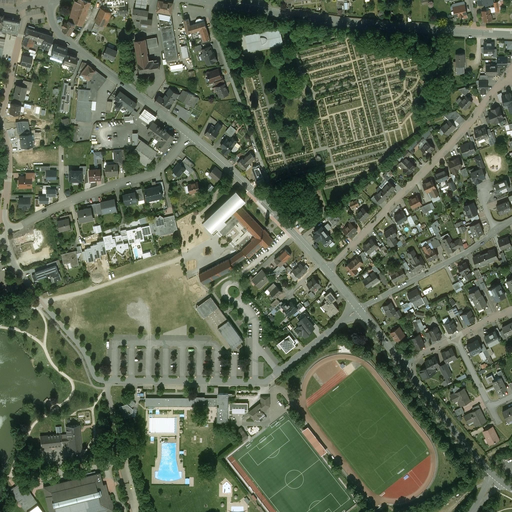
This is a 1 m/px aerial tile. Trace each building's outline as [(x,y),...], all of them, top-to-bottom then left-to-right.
[(91,3),(82,0),(78,0),(78,3),(75,2),(72,9),(87,14),(91,3)] [(124,0),(111,0),(112,6),(120,6),(121,13),(128,13),(127,5),(125,5),(124,0)] [(173,3),(159,0),(157,11),(158,12),(171,14),(173,3)] [(462,15),(466,14),(464,2),(453,4),(450,7),(453,7),(455,16),(459,15),(459,16),(462,16),(462,15)] [(112,13),(101,8),(95,22),(101,25),(106,27),(112,13)] [(87,14),(72,9),(69,20),(74,21),(73,22),(82,26),(87,14)] [(149,11),(134,9),(133,16),(138,17),(137,22),(139,23),(139,20),(141,20),(142,20),(142,18),(147,19),(147,18),(149,11)] [(490,10),(482,11),(484,21),(492,20),(490,10)] [(171,14),(158,12),(166,61),(178,59),(171,14)] [(152,19),(147,18),(147,19),(142,18),(142,20),(141,20),(141,26),(142,26),(147,27),(151,27),(152,19)] [(19,22),(3,19),(1,27),(1,31),(17,34),(19,22)] [(202,20),(200,19),(197,20),(196,22),(196,24),(190,26),(189,22),(189,19),(184,20),(187,34),(197,31),(199,38),(200,37),(201,41),(210,38),(204,21),(202,22),(202,20)] [(76,25),(68,21),(67,23),(65,21),(62,26),(64,28),(63,30),(70,35),(69,36),(75,39),(78,33),(73,30),(76,25)] [(101,25),(95,22),(92,30),(97,33),(101,25)] [(27,28),(24,36),(25,36),(22,44),(30,47),(32,47),(34,42),(32,41),(33,39),(42,42),(45,34),(33,30),(33,28),(29,26),(28,28),(27,28)] [(280,28),(245,36),(248,51),(283,44),(280,28)] [(53,37),(45,34),(42,42),(40,47),(48,50),(50,43),(53,37)] [(145,39),(135,41),(140,72),(160,69),(159,62),(157,62),(157,59),(148,61),(147,52),(147,51),(145,39)] [(67,48),(54,44),(54,45),(52,51),(51,53),(64,58),(67,48)] [(107,47),(106,51),(105,50),(105,52),(103,57),(108,58),(108,57),(114,60),(116,55),(117,51),(107,47)] [(210,47),(202,49),(207,64),(217,60),(215,55),(214,56),(210,47)] [(77,57),(66,53),(62,63),(70,66),(73,67),(76,60),(77,57)] [(464,54),(456,54),(456,61),(453,61),(453,66),(456,66),(456,74),(457,74),(464,73),(464,66),(464,54)] [(33,57),(23,55),(20,64),(30,67),(33,57)] [(506,57),(497,57),(497,65),(497,67),(505,67),(505,65),(507,65),(507,62),(506,57)] [(74,72),(79,61),(76,60),(73,67),(70,66),(69,71),(74,72)] [(86,66),(80,73),(83,76),(87,78),(86,89),(78,88),(75,121),(91,122),(92,101),(96,101),(97,90),(106,79),(87,65),(86,66)] [(86,66),(81,65),(77,73),(76,76),(79,78),(80,76),(82,78),(83,76),(80,73),(86,66)] [(490,65),(490,66),(486,66),(486,75),(488,75),(497,75),(497,67),(497,65),(490,65)] [(217,70),(210,72),(209,72),(207,72),(206,74),(207,75),(208,76),(209,77),(208,77),(209,78),(210,82),(214,81),(221,78),(218,70),(217,70)] [(32,82),(23,80),(22,86),(26,87),(25,89),(30,90),(32,82)] [(488,80),(479,80),(479,90),(480,90),(480,93),(486,93),(486,90),(488,90),(488,80)] [(65,83),(64,82),(62,96),(63,96),(63,95),(66,96),(65,99),(62,99),(62,98),(60,110),(61,109),(63,110),(63,111),(64,111),(64,109),(68,110),(68,111),(69,111),(70,97),(70,89),(71,85),(70,85),(70,86),(68,86),(68,83),(65,83)] [(225,84),(216,87),(220,97),(228,94),(225,84)] [(22,86),(16,85),(14,96),(23,99),(25,89),(26,87),(22,86)] [(466,87),(458,89),(458,90),(465,96),(469,90),(466,87)] [(170,88),(163,98),(159,95),(154,102),(167,111),(176,98),(178,94),(170,88)] [(186,91),(184,90),(181,95),(179,99),(189,104),(193,96),(194,95),(186,91)] [(129,97),(120,91),(115,98),(123,104),(129,97)] [(511,93),(502,96),(504,105),(508,104),(509,108),(508,109),(509,111),(510,111),(510,113),(511,112),(511,93)] [(459,104),(465,110),(472,102),(466,96),(462,100),(459,104)] [(137,103),(129,97),(123,104),(128,108),(131,110),(137,103)] [(20,105),(11,104),(10,113),(19,115),(20,105)] [(498,107),(495,108),(495,110),(492,111),(492,112),(488,113),(492,122),(498,120),(502,118),(503,117),(498,107)] [(157,117),(145,108),(139,117),(151,126),(157,117)] [(134,110),(129,116),(124,116),(124,120),(133,119),(133,116),(134,116),(137,112),(134,110)] [(456,111),(443,115),(449,120),(452,123),(460,115),(456,111)] [(449,120),(441,128),(445,132),(448,135),(451,132),(451,131),(455,127),(456,127),(452,123),(449,120)] [(22,121),(15,122),(17,133),(23,132),(29,131),(28,121),(22,121)] [(163,129),(154,122),(148,131),(149,132),(148,133),(152,135),(153,134),(155,136),(160,140),(166,131),(166,130),(166,129),(165,129),(164,129),(163,129)] [(219,123),(214,129),(218,132),(223,126),(219,123)] [(214,129),(211,126),(205,133),(213,139),(219,132),(218,132),(214,129)] [(231,126),(226,132),(231,136),(236,130),(231,126)] [(485,128),(479,130),(478,129),(474,131),(477,140),(488,136),(485,128)] [(29,131),(23,132),(24,134),(19,135),(21,148),(28,147),(34,146),(34,140),(31,141),(30,135),(29,131)] [(166,131),(160,140),(153,148),(158,152),(156,154),(162,155),(169,145),(168,143),(172,138),(172,136),(166,131)] [(160,140),(155,136),(148,145),(153,148),(160,140)] [(148,145),(138,137),(138,143),(131,154),(147,166),(156,154),(158,152),(153,148),(148,145)] [(230,141),(226,139),(221,145),(224,148),(228,152),(230,149),(234,145),(230,141)] [(427,142),(421,149),(427,155),(434,148),(427,142)] [(471,142),(460,146),(464,156),(469,154),(468,153),(475,150),(471,142)] [(122,149),(114,150),(114,152),(115,152),(115,157),(115,158),(123,158),(122,150),(122,149)] [(403,153),(398,158),(400,161),(401,161),(401,162),(406,157),(406,158),(411,153),(407,149),(403,152),(403,153)] [(98,165),(97,158),(103,158),(103,152),(94,152),(95,165),(98,165)] [(250,153),(244,158),(249,164),(253,160),(250,157),(252,155),(250,153)] [(406,158),(406,157),(401,162),(399,164),(409,174),(416,167),(406,158)] [(194,165),(186,158),(183,161),(191,168),(194,165)] [(243,158),(237,163),(243,169),(249,164),(244,158),(243,158)] [(455,159),(452,160),(452,161),(449,162),(453,173),(458,171),(457,169),(462,167),(458,158),(455,159)] [(179,163),(172,170),(179,176),(186,169),(179,163)] [(115,164),(108,165),(108,169),(106,169),(107,174),(118,174),(118,164),(115,164)] [(259,165),(252,168),(257,180),(263,177),(259,165)] [(222,174),(215,167),(209,174),(210,174),(212,176),(217,180),(222,174)] [(482,168),(471,172),(474,181),(475,181),(475,182),(482,180),(481,179),(485,177),(482,168)] [(100,169),(89,169),(90,180),(101,179),(100,169)] [(445,169),(435,174),(438,182),(445,179),(449,178),(445,169)] [(50,171),(46,171),(46,180),(56,179),(56,171),(50,171)] [(80,171),(69,171),(69,181),(82,181),(82,174),(82,171),(80,171)] [(386,172),(383,176),(387,181),(391,177),(386,172)] [(26,177),(19,177),(19,180),(18,180),(18,183),(19,183),(19,187),(31,187),(31,179),(31,177),(26,177)] [(448,185),(445,179),(438,182),(441,188),(442,190),(445,188),(445,187),(448,185)] [(436,188),(432,180),(423,184),(427,193),(427,192),(431,191),(434,197),(438,195),(435,189),(436,188)] [(506,180),(495,184),(498,193),(509,188),(506,180)] [(163,181),(155,183),(156,186),(160,185),(161,191),(165,190),(163,181)] [(453,181),(448,183),(451,191),(456,189),(453,181)] [(198,182),(188,185),(190,193),(200,190),(198,182)] [(389,182),(382,189),(388,195),(395,188),(389,182)] [(156,186),(145,189),(147,200),(148,200),(147,199),(158,196),(159,198),(163,197),(161,191),(160,185),(156,186)] [(375,196),(375,197),(381,203),(388,195),(382,189),(375,196)] [(224,219),(232,212),(256,237),(242,249),(242,250),(229,259),(199,274),(204,283),(233,268),(232,266),(247,256),(248,255),(249,257),(260,247),(262,245),(263,244),(265,247),(273,240),(268,234),(269,234),(264,229),(264,230),(240,204),(245,200),(236,190),(204,221),(212,230),(217,225),(220,228),(226,222),(224,219)] [(137,191),(123,194),(126,204),(144,200),(143,196),(139,197),(137,191)] [(381,203),(375,197),(375,196),(374,195),(371,198),(378,206),(381,203)] [(417,196),(408,200),(412,208),(413,208),(415,211),(419,209),(417,206),(421,204),(417,196)] [(23,198),(19,198),(19,202),(19,207),(23,207),(23,208),(26,208),(26,207),(29,207),(29,198),(23,198)] [(108,201),(102,202),(103,211),(111,209),(111,212),(117,211),(115,203),(114,202),(115,201),(115,200),(114,199),(112,199),(111,201),(108,201)] [(508,201),(497,205),(500,214),(511,210),(508,201)] [(473,202),(464,205),(469,216),(477,213),(473,202)] [(96,203),(90,205),(90,208),(91,207),(92,214),(98,213),(98,212),(96,204),(96,203)] [(426,205),(422,207),(423,208),(421,209),(423,213),(425,213),(425,214),(429,213),(428,211),(426,205)] [(92,214),(91,207),(90,208),(78,210),(81,221),(85,220),(85,218),(93,217),(92,214)] [(360,210),(356,214),(363,221),(369,214),(363,208),(362,209),(360,210)] [(402,211),(394,217),(399,224),(407,219),(402,211)] [(333,213),(326,218),(330,223),(334,220),(336,218),(333,213)] [(71,214),(63,216),(64,219),(57,221),(59,229),(70,226),(69,221),(73,220),(71,214)] [(168,220),(164,221),(163,217),(160,216),(159,218),(156,216),(154,219),(149,221),(150,225),(152,233),(156,232),(156,233),(158,233),(161,235),(173,232),(174,229),(177,229),(174,215),(174,216),(168,217),(168,220)] [(357,223),(353,216),(352,217),(348,221),(350,223),(353,225),(354,225),(357,223)] [(479,222),(469,226),(472,233),(474,236),(474,237),(483,233),(481,229),(480,226),(479,222)] [(353,225),(350,223),(349,225),(348,224),(345,226),(346,228),(343,230),(343,231),(343,232),(345,234),(346,233),(349,237),(357,229),(353,225)] [(150,225),(141,227),(141,228),(138,229),(138,228),(132,229),(132,230),(134,236),(134,239),(139,238),(139,236),(143,235),(152,233),(150,225)] [(323,228),(321,226),(315,231),(324,242),(330,237),(326,232),(323,228)] [(392,227),(384,233),(388,240),(389,240),(394,237),(397,235),(392,227)] [(13,237),(16,247),(32,243),(34,249),(41,247),(40,243),(46,241),(42,228),(35,230),(35,231),(13,237)] [(123,239),(122,234),(121,234),(108,237),(108,235),(103,236),(104,240),(106,249),(113,248),(113,246),(120,245),(121,247),(118,250),(122,253),(125,249),(129,248),(128,242),(124,243),(123,239)] [(449,235),(442,239),(444,243),(449,253),(456,249),(462,245),(460,239),(453,243),(449,235)] [(330,237),(324,242),(323,242),(323,244),(324,246),(327,246),(328,245),(328,244),(333,241),(330,237)] [(394,237),(389,240),(388,240),(387,241),(391,246),(397,242),(394,237)] [(508,237),(498,241),(501,249),(511,245),(508,237)] [(372,239),(363,247),(369,254),(378,246),(372,239)] [(100,243),(98,244),(100,255),(107,253),(106,249),(104,240),(100,241),(100,243)] [(91,247),(94,258),(101,257),(100,255),(98,244),(93,245),(94,247),(91,247)] [(431,250),(428,244),(422,247),(426,253),(425,253),(429,261),(438,256),(434,249),(431,250)] [(389,253),(384,245),(380,248),(385,256),(389,253)] [(85,251),(88,262),(94,260),(94,258),(91,247),(87,248),(88,250),(85,251)] [(285,249),(279,255),(275,260),(280,266),(285,261),(291,255),(285,249)] [(490,250),(483,253),(487,262),(493,260),(498,258),(494,249),(490,251),(490,250)] [(413,250),(407,253),(411,262),(410,262),(412,266),(410,267),(412,271),(414,270),(415,270),(425,265),(420,257),(418,258),(413,250)] [(76,251),(61,254),(63,263),(71,261),(72,266),(79,264),(76,251)] [(363,252),(358,257),(363,263),(368,258),(363,252)] [(477,256),(473,258),(477,267),(481,265),(487,262),(483,253),(477,256)] [(357,256),(350,263),(356,269),(363,263),(358,257),(357,256)] [(56,260),(46,263),(47,267),(36,271),(39,278),(48,275),(48,276),(52,275),(54,281),(60,279),(55,265),(57,264),(56,260)] [(466,262),(457,266),(462,274),(464,273),(466,278),(472,276),(469,270),(470,270),(466,262)] [(356,269),(350,263),(345,267),(352,275),(358,270),(356,269)] [(300,264),(292,272),(293,273),(294,272),(296,274),(299,277),(301,275),(302,275),(307,270),(300,264)] [(403,264),(400,266),(401,268),(402,268),(405,274),(408,272),(407,270),(403,264)] [(380,272),(375,265),(371,268),(377,274),(380,272)] [(279,266),(274,270),(277,274),(278,275),(283,270),(279,266)] [(401,268),(395,272),(393,269),(389,272),(390,275),(389,275),(391,279),(392,279),(394,282),(401,278),(406,276),(405,274),(402,268),(401,268)] [(254,278),(252,280),(254,281),(260,287),(270,278),(262,270),(254,278)] [(374,272),(369,275),(370,276),(363,280),(367,287),(379,280),(374,272)] [(251,275),(245,281),(249,285),(254,281),(252,280),(254,278),(251,275)] [(437,281),(441,290),(453,283),(448,275),(437,281)] [(316,280),(313,278),(307,284),(313,290),(316,287),(318,289),(321,286),(319,284),(320,283),(321,282),(319,280),(317,280),(316,280)] [(458,282),(452,285),(455,291),(461,287),(458,282)] [(273,283),(267,289),(270,292),(277,286),(273,283)] [(499,284),(491,289),(494,294),(493,294),(496,299),(500,297),(500,298),(505,296),(499,284)] [(277,286),(270,292),(275,298),(282,292),(277,286)] [(432,286),(424,290),(430,302),(441,296),(438,289),(434,291),(432,286)] [(417,289),(407,294),(411,301),(421,296),(417,289)] [(479,293),(477,289),(469,293),(472,300),(473,299),(481,295),(480,293),(479,293)] [(328,300),(322,305),(327,310),(326,311),(330,315),(334,312),(334,313),(338,310),(336,307),(333,302),(336,299),(330,291),(325,296),(328,300)] [(481,295),(473,299),(478,309),(483,307),(487,305),(482,295),(481,295)] [(421,296),(411,301),(415,308),(424,304),(424,303),(422,298),(421,296)] [(204,318),(223,345),(227,349),(232,346),(233,347),(243,340),(228,320),(218,307),(219,307),(211,297),(196,307),(204,318)] [(277,299),(271,305),(274,308),(280,302),(277,299)] [(280,302),(274,308),(276,311),(284,304),(281,301),(280,302)] [(291,301),(284,309),(290,315),(298,308),(291,301)] [(391,302),(383,307),(384,306),(387,312),(386,312),(388,316),(395,313),(396,312),(394,309),(392,305),(391,302)] [(305,309),(299,314),(301,316),(299,318),(300,320),(305,316),(305,315),(307,318),(310,316),(305,309)] [(470,310),(462,314),(462,315),(462,314),(464,318),(463,318),(464,319),(466,324),(471,321),(474,319),(470,310)] [(302,323),(296,328),(301,334),(303,333),(305,336),(312,331),(311,329),(314,327),(307,318),(305,315),(305,316),(300,320),(302,323)] [(452,320),(444,324),(449,333),(457,329),(452,320)] [(416,321),(413,323),(417,332),(421,330),(418,323),(416,321)] [(425,324),(423,325),(421,322),(418,323),(421,330),(424,329),(427,328),(425,324)] [(511,322),(502,327),(506,335),(511,332),(511,322)] [(399,327),(391,333),(396,341),(396,340),(404,335),(399,327)] [(429,330),(429,331),(431,334),(430,335),(433,340),(436,338),(437,339),(441,337),(438,330),(437,327),(429,330)] [(295,337),(290,330),(287,332),(289,335),(289,334),(293,339),(295,337)] [(495,331),(487,335),(484,336),(489,345),(500,340),(495,331)] [(289,335),(279,342),(286,351),(291,348),(290,348),(295,344),(293,341),(294,340),(293,339),(289,334),(289,335)] [(419,335),(411,339),(416,349),(424,345),(419,335)] [(478,340),(467,345),(471,354),(482,348),(478,340)] [(452,348),(444,352),(442,353),(446,363),(457,358),(452,348)] [(435,356),(425,361),(427,367),(429,370),(439,365),(435,356)] [(443,365),(440,367),(445,377),(448,375),(447,373),(443,365)] [(427,367),(419,371),(423,378),(432,374),(429,370),(427,367)] [(501,370),(497,372),(500,377),(501,377),(504,383),(507,381),(501,370)] [(500,377),(492,381),(498,393),(507,389),(504,383),(501,377),(500,377)] [(455,392),(450,395),(453,400),(457,398),(461,405),(470,401),(468,396),(468,397),(466,393),(464,388),(460,389),(455,392)] [(228,393),(219,393),(219,398),(219,405),(219,407),(217,407),(217,423),(225,423),(225,407),(228,407),(228,393)] [(196,398),(146,397),(146,406),(149,406),(149,407),(155,408),(155,406),(196,406),(196,404),(196,398)] [(260,403),(248,412),(254,419),(256,418),(257,419),(261,415),(261,414),(263,412),(260,409),(265,405),(265,404),(268,403),(268,397),(261,397),(261,403),(260,403)] [(132,399),(128,404),(119,406),(124,419),(132,416),(133,409),(132,408),(136,403),(132,399)] [(481,411),(478,405),(472,408),(474,411),(475,414),(481,411)] [(461,406),(455,410),(457,415),(464,412),(461,406)] [(511,406),(502,411),(507,420),(511,417),(511,406)] [(474,411),(464,415),(467,421),(472,418),(476,426),(486,421),(481,411),(475,414),(474,411)] [(79,425),(66,427),(67,438),(60,438),(60,434),(40,437),(41,448),(61,446),(61,443),(68,443),(69,452),(82,450),(79,425)] [(489,428),(489,426),(485,428),(486,430),(483,431),(487,438),(490,444),(494,441),(495,442),(499,440),(497,436),(495,431),(492,427),(489,428)] [(241,427),(236,431),(244,441),(249,438),(241,427)] [(308,427),(302,431),(321,455),(327,450),(308,427)] [(87,476),(54,484),(54,486),(45,488),(47,496),(45,496),(49,511),(50,511),(55,511),(80,511),(96,508),(97,511),(110,511),(113,511),(112,506),(113,506),(112,500),(111,500),(109,495),(108,495),(106,484),(102,485),(99,473),(93,475),(93,472),(86,474),(87,476)] [(32,495),(22,481),(10,490),(25,511),(26,511),(43,511),(38,504),(32,495)]
